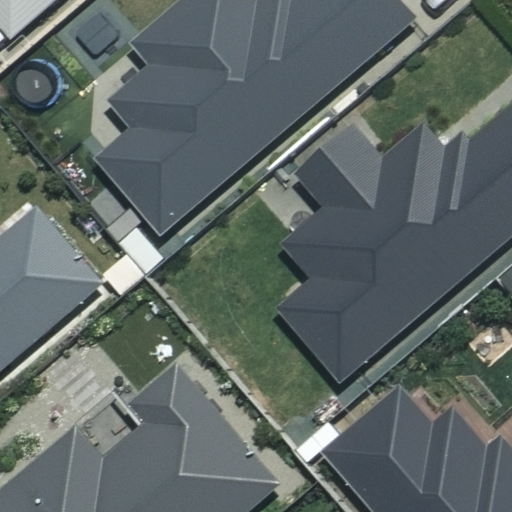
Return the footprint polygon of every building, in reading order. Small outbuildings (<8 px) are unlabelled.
[(0,0),(0,12),(22,37),(63,0),(0,0)] [(103,159),(170,237),(426,17),(412,0),(188,0),(140,42),(158,63),(114,100),(139,128),(103,159)] [(286,308),(351,385),(511,249),(511,111),(478,140),(470,130),(451,146),(431,122),(392,156),(365,124),(310,170),(340,206),(292,245),(321,279),(286,308)] [(0,374),(111,281),(47,206),(0,246),(0,374)] [(0,496),(0,511),(255,511),(291,482),(187,361),(138,403),(154,422),(112,458),(83,425),(0,496)] [(511,511),(511,436),(510,433),(496,444),(464,406),(443,424),(409,386),(333,451),(385,511),(511,511)]
